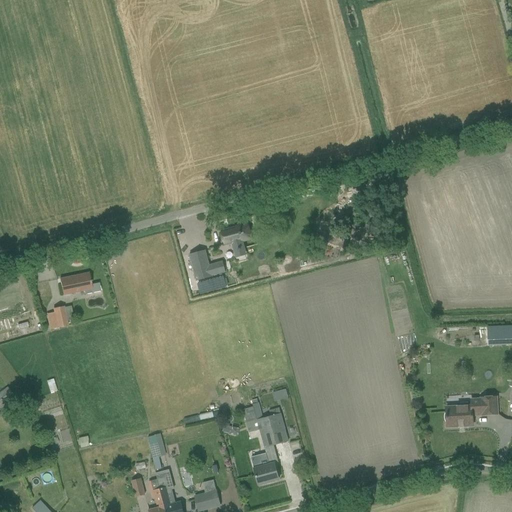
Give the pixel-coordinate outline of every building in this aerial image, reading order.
[(235,227),(221,231),(222,235),(221,235),(224,247),(232,245),(233,250),(244,247),(243,243),(253,240),(248,222),(235,225),(235,227)] [(196,281),(213,277),(212,276),(226,273),(222,262),(209,265),(205,250),(189,255),(196,281)] [(89,273),(60,279),(62,289),(63,295),(84,291),(85,294),(93,293),(101,291),(99,283),(91,284),(91,283),(89,273)] [(53,309),(57,328),(68,326),(64,307),(53,309)] [(511,326),(487,327),(488,346),(511,345),(511,326)] [(48,380),(51,392),(57,391),(54,379),(48,380)] [(0,392),(0,410),(1,412),(9,405),(11,408),(17,404),(15,401),(16,400),(7,387),(0,392)] [(275,401),(289,398),(287,389),(274,392),(275,401)] [(446,408),(447,427),(473,426),(472,413),(482,413),(482,415),(497,414),(496,397),(487,398),(487,399),(471,400),(471,407),(446,408)] [(35,404),(26,407),(28,414),(37,410),(35,404)] [(253,407),(242,410),(243,411),(246,423),(249,433),(260,430),(264,448),(266,447),(274,445),(288,441),(281,414),(280,414),(279,408),(269,411),(271,417),(266,418),(263,419),(257,420),(253,407)] [(224,425),(222,432),(230,434),(231,427),(224,425)] [(156,435),(147,437),(152,457),(158,455),(161,454),(156,435)] [(88,437),(80,438),(81,447),(90,446),(88,437)] [(267,457),(252,461),(254,469),(256,476),(259,485),(279,480),(278,478),(280,478),(280,476),(279,472),(278,471),(277,472),(274,464),(278,463),(274,445),(266,447),(267,453),(266,453),(267,457)] [(118,464),(119,471),(128,469),(126,462),(118,464)] [(169,470),(156,473),(157,479),(158,479),(160,488),(166,511),(183,511),(181,501),(169,505),(168,502),(170,502),(167,491),(174,489),(169,470)] [(132,481),(136,497),(145,495),(141,479),(132,481)] [(148,511),(166,511),(160,488),(158,479),(157,479),(149,482),(153,499),(156,498),(157,505),(159,504),(160,507),(148,510),(148,511)] [(216,491),(194,496),(198,511),(220,506),(216,491)]
